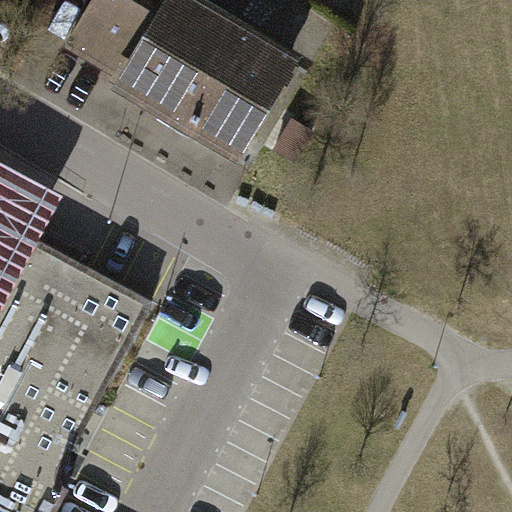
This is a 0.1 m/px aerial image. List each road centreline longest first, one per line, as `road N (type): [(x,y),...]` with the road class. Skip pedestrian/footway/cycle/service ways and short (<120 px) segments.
road 1 (motorway): [(460,0),(511,388)]
road 2 (residential): [(269,275),(0,116)]
